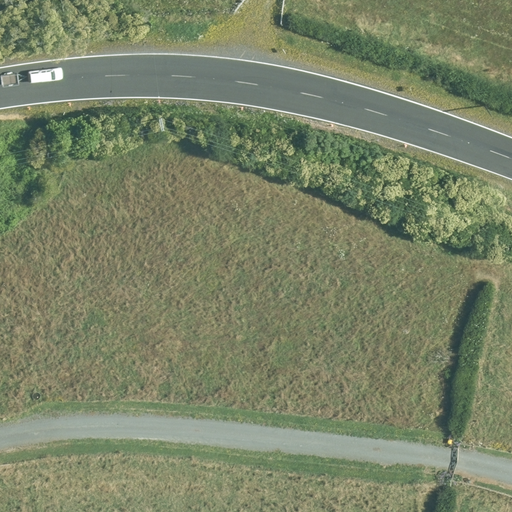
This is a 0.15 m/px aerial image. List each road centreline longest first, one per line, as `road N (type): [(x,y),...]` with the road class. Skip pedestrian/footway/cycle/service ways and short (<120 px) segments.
road 1 (tertiary): [(0,87),(119,75),(248,82),(373,110),(511,159)]
road 2 (unknown): [(511,476),(407,450),(227,425),(135,417),(0,423)]
